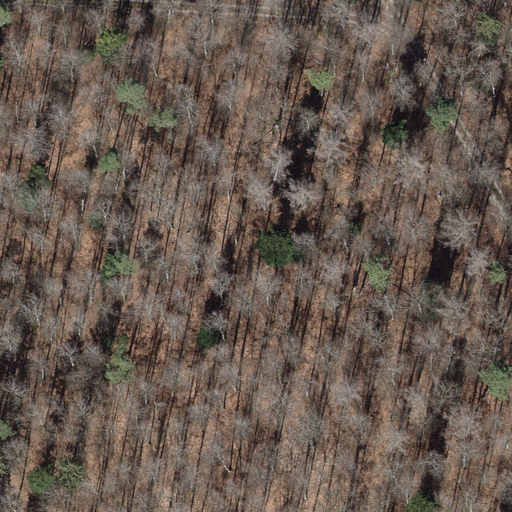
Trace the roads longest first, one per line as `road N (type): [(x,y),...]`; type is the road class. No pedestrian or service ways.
road 1 (track): [(405,3),(344,13),(85,0)]
road 2 (track): [(511,203),(403,0)]
